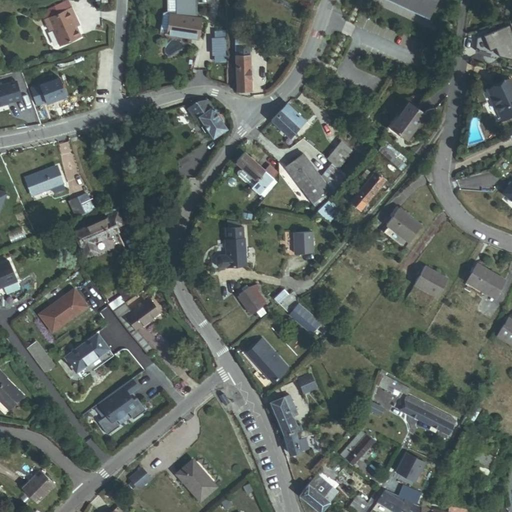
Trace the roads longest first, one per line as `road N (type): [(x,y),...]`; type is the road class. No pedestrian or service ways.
road 1 (residential): [(229,363),(189,304),(177,249),(205,183),(252,117)]
road 2 (residential): [(511,241),(476,225),(445,180),(466,0)]
road 3 (residential): [(229,363),(87,491)]
road 4 (residential): [(293,511),(274,448),(229,363)]
road 5 (residential): [(252,117),(296,82),(332,0)]
road 6 (residential): [(252,117),(208,91),(117,113)]
road 7 (residential): [(117,113),(0,140)]
